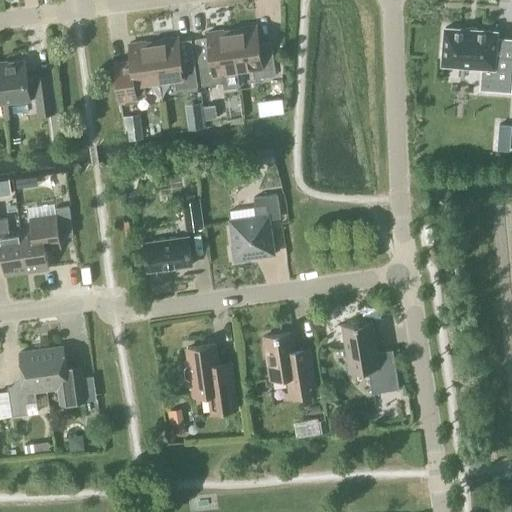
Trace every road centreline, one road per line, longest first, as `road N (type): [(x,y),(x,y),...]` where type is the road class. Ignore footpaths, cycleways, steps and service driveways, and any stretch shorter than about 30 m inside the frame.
road 1 (residential): [(0,312),(86,300),(114,316),(407,275)]
road 2 (residential): [(407,275),(389,0)]
road 3 (residential): [(439,511),(407,275)]
road 4 (residential): [(0,24),(142,0)]
